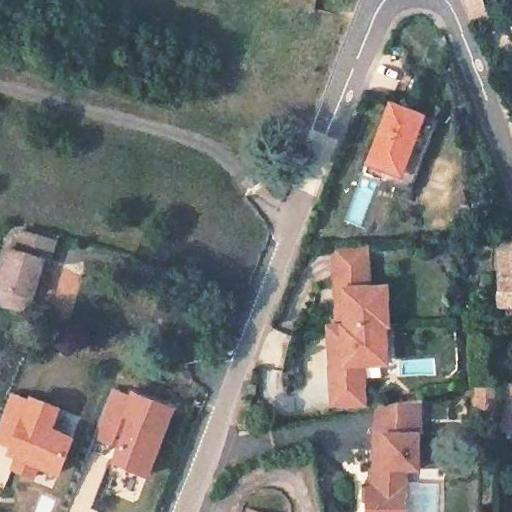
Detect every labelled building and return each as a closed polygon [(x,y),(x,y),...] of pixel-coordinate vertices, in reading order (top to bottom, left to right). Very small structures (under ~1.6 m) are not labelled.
[(414,175),(410,174),(431,116),(387,100),(360,171),(409,189),(414,175)] [(410,174),(414,175),(435,118),(431,116),(410,174)] [(7,247),(0,272),(0,286),(30,296),(35,278),(40,259),(46,260),(52,240),(18,230),(14,249),(7,247)] [(511,233),(500,233),(498,275),(496,319),(511,319),(511,233)] [(363,244),(331,246),(334,288),(342,287),(343,313),(344,323),(377,322),(385,321),(383,298),(370,298),(370,285),(365,285),(363,244)] [(40,259),(35,278),(41,279),(46,260),(40,259)] [(383,284),(370,285),(370,298),(383,298),(383,284)] [(0,286),(0,302),(26,311),(30,296),(0,286)] [(342,287),(334,288),(335,314),(343,313),(342,287)] [(344,323),(332,324),(333,348),(328,348),(330,388),(361,386),(359,360),(379,358),(377,322),(344,323)] [(508,385),(494,386),(495,408),(508,408),(508,385)] [(361,386),(330,388),(331,403),(362,400),(361,386)] [(494,386),(475,386),(475,414),(495,413),(495,408),(494,386)] [(132,391),(130,395),(112,388),(94,435),(119,445),(113,462),(146,475),(173,406),(132,391)] [(70,436),(47,428),(56,406),(29,396),(27,399),(9,392),(0,414),(0,439),(19,447),(11,467),(31,474),(35,462),(56,471),(70,436)] [(416,397),(375,405),(375,432),(416,433),(416,397)] [(508,408),(495,408),(495,413),(495,430),(507,430),(508,408)] [(403,468),(416,468),(416,433),(375,432),(374,467),(403,468)] [(365,482),(365,511),(403,511),(404,483),(403,468),(374,467),(368,467),(369,483),(365,482)] [(404,483),(403,511),(415,511),(416,483),(404,483)]
